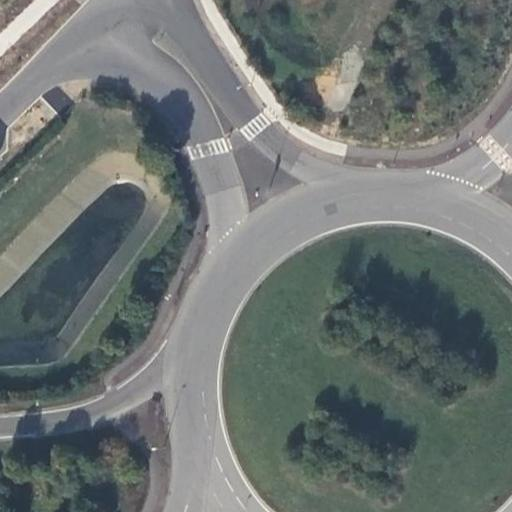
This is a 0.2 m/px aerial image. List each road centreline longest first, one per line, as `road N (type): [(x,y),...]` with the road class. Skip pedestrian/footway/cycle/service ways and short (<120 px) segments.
road 1 (unclassified): [(359,193),(275,144),(189,33)]
road 2 (unclassified): [(142,63),(174,87),(199,121),(229,211),(229,267)]
road 3 (primary): [(190,352),(114,407),(0,426)]
road 4 (primary): [(359,193),(287,217),(229,267)]
